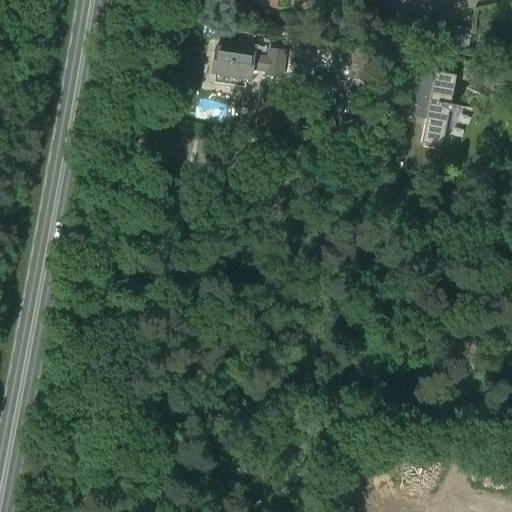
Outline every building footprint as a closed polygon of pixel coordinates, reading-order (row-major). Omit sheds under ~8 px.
[(394,16),(383,14),(379,35),(390,37),(394,16)] [(404,18),(394,16),(390,37),(400,39),(404,18)] [(415,20),(404,18),(400,39),(411,41),(415,20)] [(426,22),(415,20),(411,41),(422,44),(426,22)] [(437,24),(426,22),(422,44),(433,46),(437,24)] [(448,26),(437,24),(433,46),(444,48),(448,26)] [(459,28),(448,26),(444,48),(455,50),(459,28)] [(470,30),(459,28),(455,50),(466,52),(470,30)] [(211,73),(214,74),(212,83),(228,86),(230,76),(249,79),(251,69),(265,72),(264,75),(280,77),(284,52),(269,49),(267,58),(253,56),(253,53),(215,47),(211,73)] [(348,79),(371,83),(375,52),(353,49),(348,79)] [(408,90),(404,112),(425,116),(420,143),(441,147),(448,111),(452,113),(456,106),(451,94),(455,76),(434,72),(432,79),(427,78),(425,78),(422,78),(421,79),(418,80),(416,80),(414,82),(412,84),(410,86),(409,89),(408,90)]
